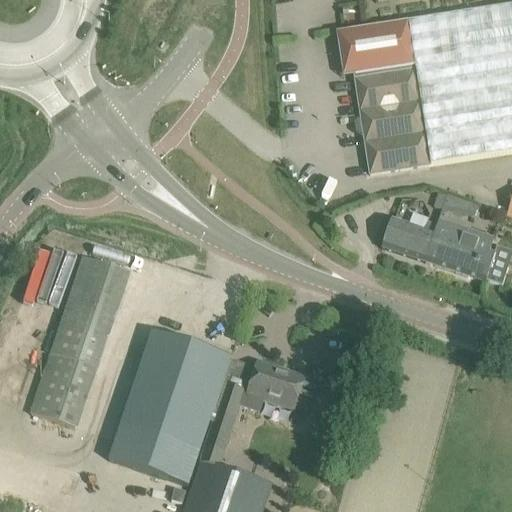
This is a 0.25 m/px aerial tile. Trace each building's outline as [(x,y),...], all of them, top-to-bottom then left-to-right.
[(225,0),(210,0),(215,11),(228,7),(225,0)] [(511,8),(347,34),(370,177),(511,155),(511,8)] [(437,197),(433,211),(441,214),(446,200),(437,197)] [(446,200),(441,214),(444,215),(465,221),(466,219),(470,207),(446,200)] [(391,222),(382,251),(486,285),(486,283),(502,288),(511,258),(511,254),(497,249),(494,256),(490,255),(494,241),(461,230),(439,222),(437,228),(427,225),(424,233),(391,222)] [(68,429),(89,368),(98,371),(115,322),(130,277),(83,262),(68,306),(31,417),(68,429)] [(108,463),(188,490),(231,362),(231,361),(151,334),(108,463)] [(239,409),(259,416),(264,402),(294,413),(304,382),(257,366),(248,395),(227,388),(184,511),(255,511),(264,485),(218,470),(239,409)]
